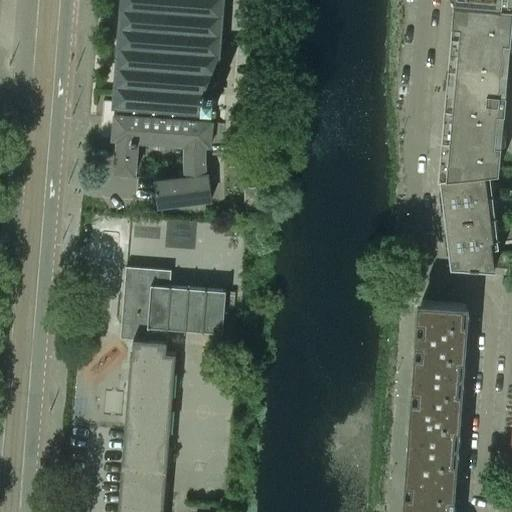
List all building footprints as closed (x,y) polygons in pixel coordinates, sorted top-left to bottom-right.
[(215,91),(222,0),(122,0),(114,101),(114,102),(115,102),(112,138),(117,138),(114,172),(135,174),(138,140),(185,144),(185,161),(185,175),(155,179),(157,192),(159,204),(158,204),(158,206),(211,199),(208,172),(206,173),(205,167),(205,161),(205,154),(205,145),(210,146),(215,91)] [(502,132),(506,95),(511,24),(511,4),(501,4),(455,0),(453,0),(442,138),(438,176),(440,176),(440,177),(490,169),(499,168),(502,132)] [(492,191),(490,169),(440,177),(443,198),(492,191)] [(492,191),(443,198),(445,220),(495,214),(492,191)] [(495,214),(445,220),(449,249),(493,252),(492,246),(499,245),(495,214)] [(493,252),(449,249),(451,264),(495,267),(493,252)] [(160,511),(161,505),(164,505),(164,504),(162,504),(165,468),(167,469),(167,467),(165,467),(167,431),(169,432),(170,430),(167,430),(170,394),(172,395),(172,393),(170,393),(173,358),(175,358),(176,352),(166,351),(168,328),(222,332),(226,289),(170,284),(171,269),(127,266),(122,324),(121,337),(133,338),(132,353),(130,353),(130,355),(132,355),(129,390),(128,390),(127,392),(129,392),(127,427),(125,427),(125,428),(126,429),(124,464),(122,464),(122,465),(124,465),(121,501),(119,501),(119,502),(121,502),(119,511),(160,511)] [(465,359),(468,322),(468,321),(464,320),(465,303),(421,300),(416,370),(460,374),(461,359),(465,359)] [(460,374),(416,370),(411,440),(454,444),(456,428),(460,428),(462,392),(463,390),(458,390),(460,374)] [(454,498),(457,460),(453,460),(454,444),(411,440),(405,511),(425,511),(449,511),(450,498),(454,498)]
